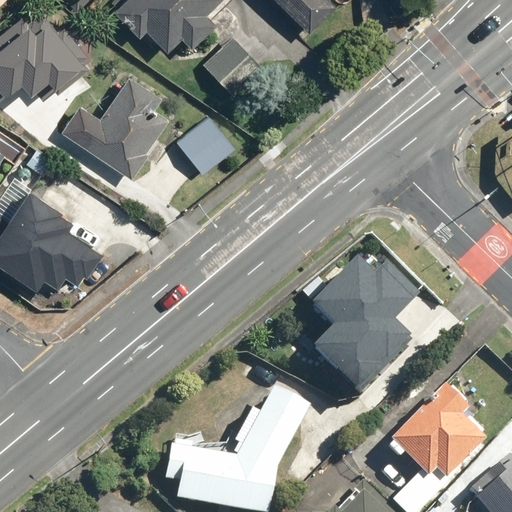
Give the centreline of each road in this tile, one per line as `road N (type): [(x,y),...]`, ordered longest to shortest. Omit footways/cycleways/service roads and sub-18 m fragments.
road 1 (primary): [(377,136),(57,406)]
road 2 (residential): [(511,269),(377,136)]
road 3 (primary): [(511,30),(377,136)]
